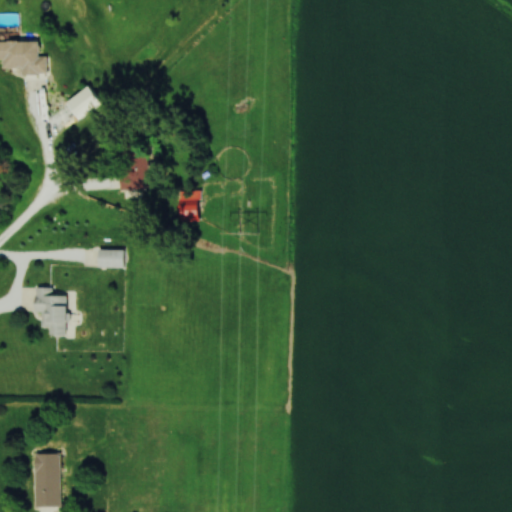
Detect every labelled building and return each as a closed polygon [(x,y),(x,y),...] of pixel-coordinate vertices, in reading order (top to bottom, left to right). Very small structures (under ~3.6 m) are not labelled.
[(51,74),(51,57),(44,57),(44,41),(13,41),(13,34),(2,34),(2,69),(25,69),(25,74),(51,74)] [(108,102),(96,85),(70,104),(82,121),(108,102)] [(101,250),(101,268),(128,268),(128,250),(101,250)] [(38,313),(45,313),(45,328),(53,328),(53,335),(72,336),(73,296),(56,296),(56,288),(39,288),(38,313)] [(63,455),(39,455),(39,508),(63,508),(63,455)]
